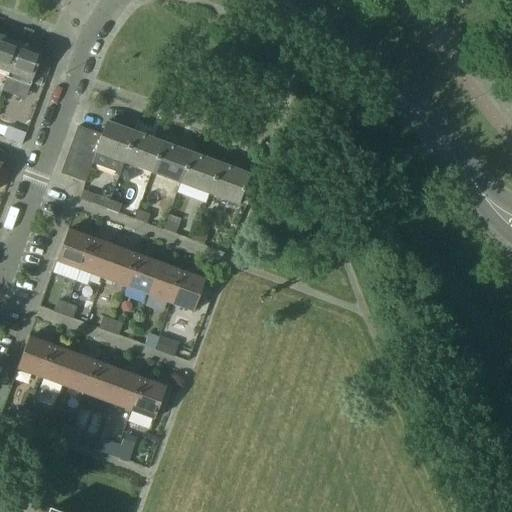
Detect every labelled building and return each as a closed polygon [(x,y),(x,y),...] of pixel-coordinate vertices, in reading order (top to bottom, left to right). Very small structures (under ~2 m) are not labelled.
[(0,72),(6,75),(20,37),(12,33),(9,41),(0,37),(0,72)] [(47,60),(39,57),(41,52),(26,47),(29,40),(20,37),(6,75),(30,83),(37,86),(41,74),(34,71),(35,69),(42,72),(47,60)] [(105,122),(100,135),(96,147),(94,153),(95,153),(123,164),(134,133),(105,122)] [(100,135),(77,127),(72,139),(96,147),(100,135)] [(162,144),(134,133),(123,164),(151,174),(162,144)] [(96,147),(72,139),(68,150),(93,159),(95,153),(94,153),(96,147)] [(191,154),(162,144),(151,174),(179,184),(191,154)] [(93,159),(68,150),(64,162),(88,171),(93,159)] [(219,164),(191,154),(179,184),(208,195),(219,164)] [(88,171),(64,162),(60,174),(84,183),(88,171)] [(248,175),(219,164),(208,195),(237,205),(248,175)] [(93,195),(82,190),(78,199),(90,204),(93,195)] [(106,210),(118,215),(122,205),(110,200),(106,210)] [(135,220),(147,224),(150,215),(138,211),(135,220)] [(178,226),(166,221),(163,230),(175,234),(178,226)] [(90,238),(66,230),(55,262),(78,271),(90,238)] [(191,241),(203,245),(206,236),(194,231),(191,241)] [(113,247),(90,238),(78,271),(101,279),(113,247)] [(135,255),(113,247),(101,279),(123,287),(135,255)] [(158,263),(135,255),(123,287),(146,295),(158,263)] [(180,271),(158,263),(146,295),(168,304),(180,271)] [(204,280),(180,271),(168,304),(192,312),(204,280)] [(56,301),(52,312),(62,316),(66,304),(56,301)] [(75,308),(66,304),(62,316),(71,319),(75,308)] [(102,317),(97,329),(107,332),(111,321),(102,317)] [(120,324),(111,321),(107,332),(116,336),(120,324)] [(147,334),(142,345),(152,349),(156,337),(147,334)] [(51,346),(27,337),(15,369),(39,378),(51,346)] [(166,341),(156,337),(152,349),(161,352),(166,341)] [(73,354),(51,346),(39,378),(62,386),(73,354)] [(96,362),(73,354),(62,386),(84,394),(96,362)] [(118,370),(96,362),(84,394),(107,403),(118,370)] [(141,379),(118,370),(107,403),(129,411),(141,379)] [(164,387),(141,379),(129,411),(153,420),(164,387)] [(17,408),(13,420),(22,423),(27,412),(17,408)] [(36,415),(27,412),(22,423),(32,427),(36,415)] [(62,425),(58,436),(68,440),(72,428),(62,425)] [(81,432),(72,428),(68,440),(77,443),(81,432)] [(103,440),(99,451),(113,456),(117,445),(103,440)] [(117,445),(113,456),(126,461),(130,450),(117,445)]
